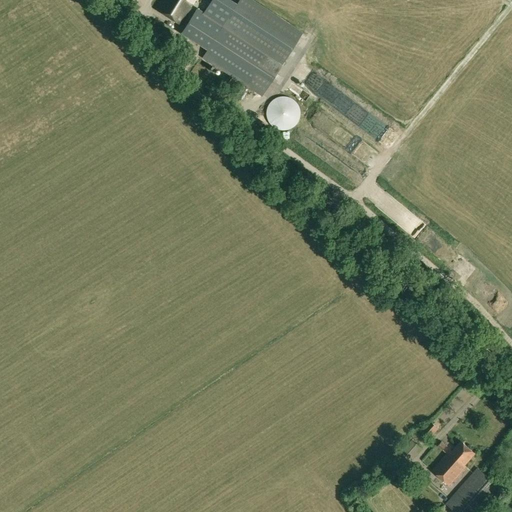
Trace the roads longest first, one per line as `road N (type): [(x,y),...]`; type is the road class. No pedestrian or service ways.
road 1 (track): [(109,0),(237,139),(494,378),(419,455)]
road 2 (track): [(444,511),(441,501),(511,416)]
